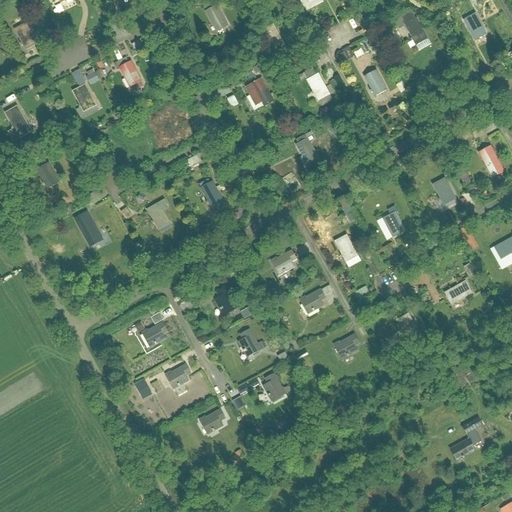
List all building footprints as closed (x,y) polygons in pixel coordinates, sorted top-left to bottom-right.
[(217,32),(229,26),(218,6),(206,12),(217,32)] [(417,45),(428,39),(418,20),(416,20),(411,11),(401,17),(413,39),(411,40),(413,42),(415,41),(417,45)] [(475,40),(486,34),(475,15),(464,21),(475,40)] [(27,50),(38,44),(27,24),(16,31),(23,43),(20,44),(22,47),(24,46),(27,50)] [(274,51),(285,45),(274,25),(263,31),(269,44),(267,45),(268,48),(271,47),(274,51)] [(131,88),(142,82),(132,63),(130,64),(127,59),(115,65),(117,71),(121,69),(131,88)] [(377,96),(388,90),(377,71),(366,78),(373,90),(371,91),(372,94),(374,92),(377,96)] [(91,78),(94,85),(102,82),(100,75),(91,78)] [(319,101),(330,95),(319,75),(308,81),(314,92),(312,93),(314,95),(316,94),(319,101)] [(268,89),(263,92),(258,83),(247,89),(257,105),(262,103),(264,107),(274,102),(268,89)] [(85,112),(96,106),(85,86),(74,92),(81,105),(79,106),(80,109),(83,108),(85,112)] [(230,99),(235,110),(243,106),(238,95),(230,99)] [(24,130),(29,127),(18,108),(7,114),(14,127),(12,128),(13,130),(9,132),(15,142),(27,135),(24,130)] [(308,165),(319,159),(308,139),(297,145),(308,165)] [(494,178),(505,172),(491,146),(480,152),(494,178)] [(50,189),(60,183),(49,164),(38,170),(46,183),(44,184),(45,186),(47,185),(50,189)] [(213,208),(223,202),(213,183),(211,184),(208,179),(199,185),(201,189),(208,202),(206,203),(208,205),(210,204),(213,208)] [(445,205),(457,199),(446,180),(435,186),(441,198),(439,200),(440,202),(442,201),(445,205)] [(93,206),(112,197),(107,188),(88,197),(93,206)] [(458,199),(449,205),(451,209),(460,203),(458,199)] [(159,230),(170,224),(163,211),(168,208),(165,202),(160,205),(159,204),(148,210),(154,221),(152,222),(153,224),(156,223),(159,230)] [(87,214),(76,220),(91,247),(102,241),(87,214)] [(393,237),(405,231),(395,214),(384,220),(393,237)] [(347,262),(358,256),(348,236),(336,242),(343,255),(341,257),(342,259),(344,257),(347,262)] [(502,259),(511,253),(511,239),(496,248),(502,259)] [(292,263),(297,260),(292,252),(278,260),(277,259),(272,262),(276,271),(278,270),(280,274),(284,272),(285,273),(295,267),(292,263)] [(453,304),(472,294),(466,283),(447,294),(453,304)] [(230,313),(239,308),(236,302),(234,303),(226,288),(218,293),(220,298),(216,301),(221,311),(223,310),(225,314),(229,311),(230,313)] [(321,302),(326,299),(321,290),(306,299),(306,298),(300,301),(305,310),(307,309),(309,313),(313,311),(314,312),(324,306),(321,302)] [(248,319),(255,315),(253,310),(245,314),(248,319)] [(408,339),(419,333),(409,315),(398,321),(408,339)] [(163,335),(168,332),(163,324),(149,332),(148,331),(142,334),(147,343),(149,342),(151,346),(155,344),(156,345),(166,340),(163,335)] [(253,355),(262,350),(267,347),(264,342),(258,345),(250,330),(241,335),(244,340),(239,342),(245,353),(246,352),(248,356),(252,353),(253,355)] [(360,344),(355,335),(341,344),(340,343),(334,346),(339,355),(341,354),(343,358),(347,356),(348,357),(358,351),(355,347),(360,344)] [(172,384),(175,388),(178,386),(179,387),(189,381),(187,377),(191,374),(187,366),(172,374),(171,373),(166,376),(171,385),(172,384)] [(278,399),(287,394),(291,392),(288,386),(284,389),(282,389),(274,375),(266,379),(268,384),(264,387),(269,397),(271,396),(273,400),(277,398),(278,399)] [(140,384),(148,398),(155,394),(146,380),(140,384)] [(221,422),(226,419),(221,411),(206,419),(206,418),(200,421),(205,430),(206,429),(209,433),(213,431),(213,432),(224,427),(221,422)] [(476,451),(473,446),(481,442),(475,430),(483,426),(479,418),(462,427),(469,439),(450,449),(457,462),(476,451)]
